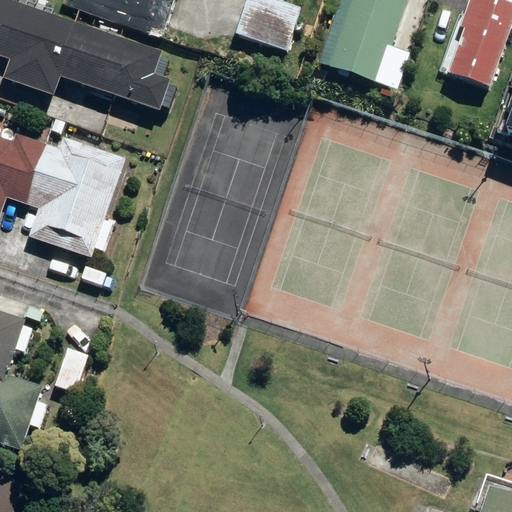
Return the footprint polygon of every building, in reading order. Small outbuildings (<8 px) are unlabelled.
[(302,11),(260,0),(250,0),(238,45),(289,59),(302,11)] [(405,0),(339,0),(318,62),(377,82),(405,0)] [(491,86),(511,23),(511,3),(501,0),(470,0),(447,71),(491,86)] [(0,2),(0,62),(13,67),(6,87),(56,105),(64,85),(162,120),(174,88),(158,82),(166,61),(0,2)] [(511,105),(502,137),(511,140),(511,105)] [(0,143),(0,230),(9,205),(41,215),(30,245),(93,266),(96,256),(106,259),(116,230),(107,227),(128,166),(65,145),(61,156),(18,141),(16,149),(0,143)] [(0,449),(22,457),(31,430),(42,434),(50,409),(41,406),(46,392),(9,380),(18,354),(27,356),(35,332),(24,328),(25,324),(0,316),(0,449)] [(90,361),(69,354),(57,391),(78,398),(90,361)] [(0,511),(15,511),(24,486),(0,479),(0,511)] [(511,511),(511,493),(501,490),(493,511),(511,511)]
